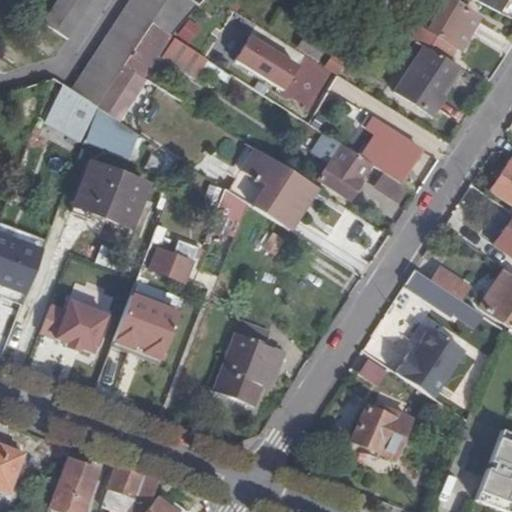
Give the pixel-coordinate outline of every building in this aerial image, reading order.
[(61,0),(59,4),(84,21),(98,0),(61,0)] [(170,40),(196,10),(182,0),(134,0),(109,38),(132,53),(133,52),(151,26),(169,39),(170,40)] [(182,0),(196,10),(204,0),(182,0)] [(409,43),(420,49),(446,65),(454,52),(459,54),(478,23),(446,3),(427,34),(418,29),(409,43)] [(84,21),(59,4),(44,26),(69,43),(84,21)] [(253,25),(232,61),(307,104),(328,68),(253,25)] [(152,64),(169,39),(151,26),(133,52),(152,64)] [(71,94),(95,110),(123,67),(132,53),(109,38),(71,94)] [(457,71),(451,67),(446,65),(420,49),(394,91),(392,94),(434,119),(446,101),(441,98),(457,71)] [(132,53),(123,67),(142,79),(152,64),(133,52),(132,53)] [(117,123),(144,81),(142,79),(123,67),(95,110),(117,123)] [(353,92),(330,78),(324,90),(346,103),(353,92)] [(40,111),(47,89),(34,90),(31,107),(40,111)] [(366,133),(371,124),(366,121),(360,129),(366,133)] [(384,176),(399,186),(419,154),(371,124),(366,133),(375,139),(361,161),(369,167),(384,176)] [(358,185),(369,167),(361,161),(324,138),(312,157),(327,166),(317,182),(349,203),(360,186),(358,185)] [(266,219),(287,233),(301,212),(294,208),(308,186),(254,151),(240,174),(265,190),(251,210),(266,219)] [(511,160),(490,194),(511,208),(511,160)] [(146,187),(90,165),(71,214),(90,222),(92,216),(130,230),(146,187)] [(399,186),(384,176),(375,190),(397,204),(406,191),(399,186)] [(201,205),(239,223),(249,201),(211,184),(201,205)] [(301,212),(315,191),(308,186),(294,208),(301,212)] [(511,221),(494,248),(511,260),(511,221)] [(0,285),(25,295),(40,253),(0,237),(0,285)] [(190,265),(157,252),(149,271),(182,284),(190,265)] [(439,271),(430,285),(460,304),(469,290),(439,271)] [(430,285),(413,274),(404,287),(452,318),(453,317),(473,329),(481,318),(461,305),(460,304),(430,285)] [(511,282),(507,280),(485,314),(511,333),(511,282)] [(177,311),(131,293),(112,343),(158,360),(177,311)] [(108,315),(66,299),(50,340),(92,357),(108,315)] [(407,357),(394,377),(432,401),(463,353),(429,331),(411,359),(407,356),(407,357)] [(214,394),(251,408),(259,388),(263,378),(271,381),(281,353),(235,336),(214,394)] [(119,392),(130,357),(108,350),(97,385),(119,392)] [(259,388),(267,391),(271,381),(263,378),(259,388)] [(351,442),(370,451),(372,446),(395,455),(409,421),(385,412),(383,417),(364,410),(351,442)] [(0,490),(9,494),(25,454),(0,444),(0,490)] [(372,446),(370,451),(393,461),(395,455),(372,446)] [(511,458),(501,454),(486,493),(511,504),(511,458)] [(60,511),(84,511),(99,473),(69,462),(51,509),(60,511)] [(160,483),(119,468),(103,508),(114,511),(148,511),(153,506),(151,505),(160,483)] [(153,506),(148,511),(175,511),(158,499),(153,506)]
